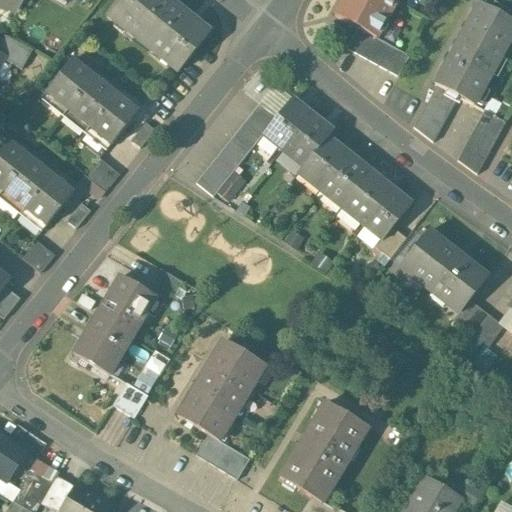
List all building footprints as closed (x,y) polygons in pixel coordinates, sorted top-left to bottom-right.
[(24,0),(0,0),(0,5),(16,14),(24,0)] [(166,0),(123,0),(109,18),(179,75),(211,36),(166,0)] [(345,0),(335,18),(359,31),(377,41),(399,0),(345,0)] [(511,23),(480,6),(436,87),(474,109),(511,38),(511,23)] [(377,41),(359,31),(348,51),(399,79),(411,59),(377,41)] [(33,54),(5,38),(0,47),(0,57),(4,60),(3,61),(23,72),(33,54)] [(74,62),(46,97),(68,114),(96,80),(74,62)] [(118,97),(96,80),(68,114),(90,132),(118,97)] [(118,97),(90,132),(112,149),(140,115),(118,97)] [(270,130),(263,138),(282,154),(312,117),(293,101),(270,130)] [(277,121),(260,107),(253,116),(270,130),(277,121)] [(485,114),(458,163),(478,178),(506,125),(485,114)] [(270,130),(253,116),(246,125),(263,138),(270,130)] [(312,117),(282,154),(304,171),(329,140),(334,134),(312,117)] [(146,125),(132,144),(142,151),(156,133),(146,125)] [(263,138),(246,125),(239,133),(256,147),(263,138)] [(256,147),(239,133),(232,142),(249,156),(256,147)] [(304,171),(299,177),(320,194),(324,190),(350,157),(329,140),(304,171)] [(249,156),(232,142),(225,151),(242,165),(249,156)] [(9,143),(0,154),(0,192),(3,195),(31,161),(9,143)] [(242,165),(225,151),(218,160),(235,173),(242,165)] [(350,157),(324,190),(320,194),(342,212),(345,207),(346,207),(372,175),(350,157)] [(235,173),(218,160),(211,168),(228,182),(235,173)] [(31,161),(3,195),(25,213),(53,178),(31,161)] [(102,163),(88,181),(97,188),(111,170),(102,163)] [(228,182),(211,168),(204,177),(221,191),(228,182)] [(111,170),(97,188),(106,196),(121,178),(111,170)] [(372,175),(346,207),(345,207),(342,212),(364,229),(394,192),(372,175)] [(221,191),(204,177),(197,186),(214,200),(221,191)] [(53,178),(25,213),(47,230),(75,196),(53,178)] [(394,192),(364,229),(382,244),(383,244),(394,231),(413,207),(394,192)] [(82,207),(68,225),(77,232),(91,214),(82,207)] [(407,241),(394,231),(383,244),(382,244),(377,250),(391,262),(407,241)] [(429,234),(401,270),(459,316),(460,316),(470,303),(488,280),(429,234)] [(37,244),(23,262),(32,270),(47,252),(37,244)] [(47,252),(32,270),(41,277),(56,259),(47,252)] [(183,285),(162,272),(154,286),(175,299),(183,285)] [(0,274),(0,297),(11,284),(0,274)] [(156,301),(121,280),(98,319),(133,340),(156,301)] [(21,303),(9,293),(0,304),(0,319),(5,323),(21,303)] [(470,303),(460,316),(459,316),(454,322),(474,337),(489,318),(470,303)] [(489,318),(474,337),(489,349),(504,329),(489,318)] [(133,340),(98,319),(75,358),(110,379),(133,340)] [(224,345),(178,420),(209,439),(219,445),(265,369),(224,345)] [(135,387),(149,394),(155,380),(142,374),(135,387)] [(148,400),(127,387),(114,409),(135,422),(148,400)] [(327,406),(281,482),(312,501),(322,507),(323,506),(368,431),(327,406)] [(0,438),(0,480),(1,482),(10,467),(20,453),(20,452),(0,438)] [(219,445),(209,439),(197,459),(238,484),(250,464),(219,445)] [(20,453),(10,467),(18,473),(28,458),(20,453)] [(32,473),(13,505),(23,511),(25,511),(38,511),(54,487),(32,473)] [(455,511),(461,503),(425,482),(406,511),(455,511)] [(481,497),(461,485),(454,497),(474,510),(481,497)] [(111,511),(112,510),(76,489),(62,511),(111,511)] [(332,511),(323,506),(322,507),(312,501),(304,511),(338,511),(334,509),(332,511)]
